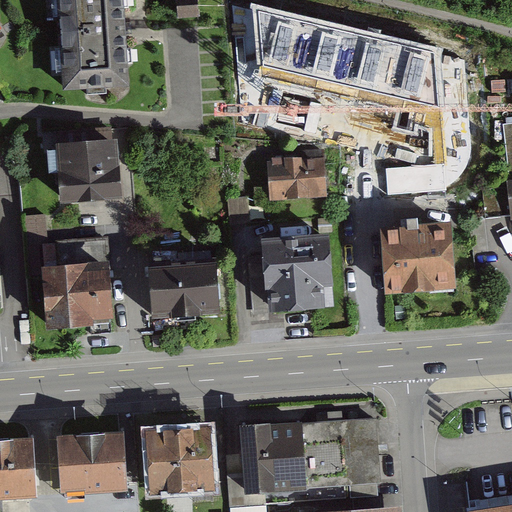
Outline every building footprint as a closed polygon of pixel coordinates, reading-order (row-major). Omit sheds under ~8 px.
[(125,0),(59,0),(64,96),(130,93),(127,28),(125,0)] [(179,0),(181,17),(200,16),(198,0),(179,0)] [(330,44),(323,66),(353,75),(360,53),(330,44)] [(418,101),(342,96),(339,138),(415,143),(418,101)] [(120,122),(48,128),(52,166),(64,165),(67,200),(127,194),(120,122)] [(383,170),(385,200),(449,195),(447,166),(474,163),(471,123),(443,125),(445,153),(394,157),(395,169),(383,170)] [(511,125),(503,127),(510,184),(511,184),(511,125)] [(270,188),(271,207),(340,203),(337,151),(316,153),(316,162),(277,164),(279,188),(270,188)] [(449,228),(383,233),(389,298),(454,292),(449,228)] [(266,246),(270,327),(339,322),(334,242),(266,246)] [(50,256),(58,346),(124,339),(115,250),(50,256)] [(219,261),(153,267),(158,323),(224,318),(219,261)] [(274,418),(244,421),(250,495),(386,484),(380,415),(274,424),(274,418)] [(214,419),(149,423),(154,492),(219,487),(214,419)] [(132,487),(128,425),(59,431),(64,492),(132,487)] [(0,495),(40,493),(36,432),(0,434),(0,495)]
